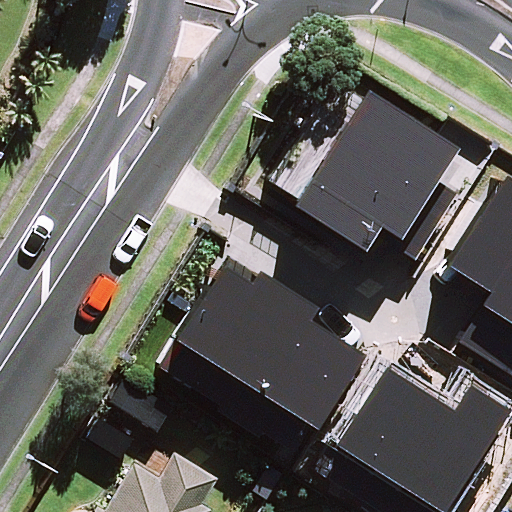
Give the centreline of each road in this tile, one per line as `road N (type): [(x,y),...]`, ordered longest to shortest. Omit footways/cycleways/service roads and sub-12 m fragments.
road 1 (secondary): [(292,0),(229,57),(175,141),(102,197)]
road 2 (secondary): [(102,197),(163,0)]
road 3 (secondary): [(0,365),(102,197)]
